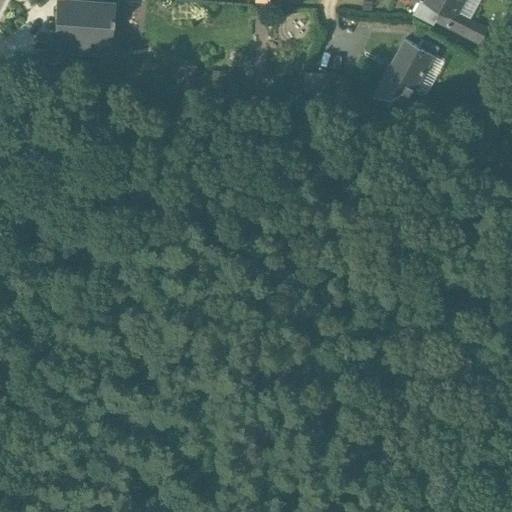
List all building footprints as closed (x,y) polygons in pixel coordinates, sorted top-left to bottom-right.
[(427,0),(426,3),(442,12),(437,21),(451,28),(457,15),(465,0),(427,0)] [(426,3),(422,1),(414,15),(435,26),(437,21),(442,12),(426,3)] [(114,5),(74,2),(73,7),(55,6),(53,29),(48,29),(47,50),(71,52),(96,54),(98,35),(105,35),(106,26),(112,26),(114,5)] [(488,31),(457,15),(451,28),(481,44),(483,39),(485,40),(485,38),(484,38),(488,31)] [(406,40),(374,98),(402,112),(405,110),(439,48),(426,41),(422,49),(406,40)] [(47,50),(33,49),(32,64),(69,68),(71,52),(47,50)]
